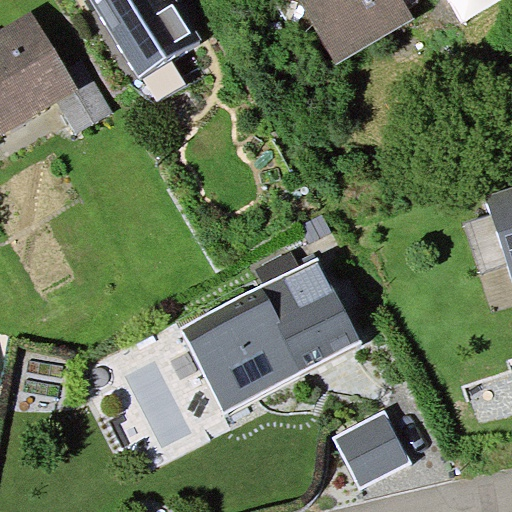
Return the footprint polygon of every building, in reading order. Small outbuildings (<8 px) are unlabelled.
[(160,0),(69,0),(108,70),(178,32),(160,0)] [(294,0),(342,85),(493,0),(294,0)] [(39,13),(0,33),(0,146),(86,100),(39,13)] [(511,190),(490,199),(511,257),(511,190)] [(311,261),(184,331),(227,407),(353,336),(311,261)]
